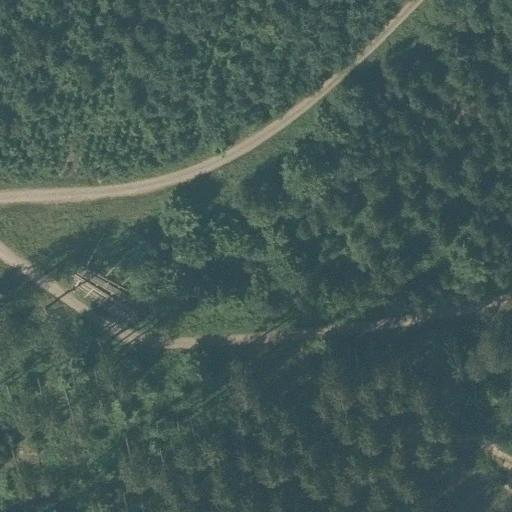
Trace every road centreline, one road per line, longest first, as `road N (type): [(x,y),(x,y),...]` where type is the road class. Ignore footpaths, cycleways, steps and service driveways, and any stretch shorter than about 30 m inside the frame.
road 1 (track): [(0,253),(122,337),(147,345),(390,327),(511,299)]
road 2 (track): [(427,0),(343,84),(280,133),(232,157),(132,191),(0,194)]
